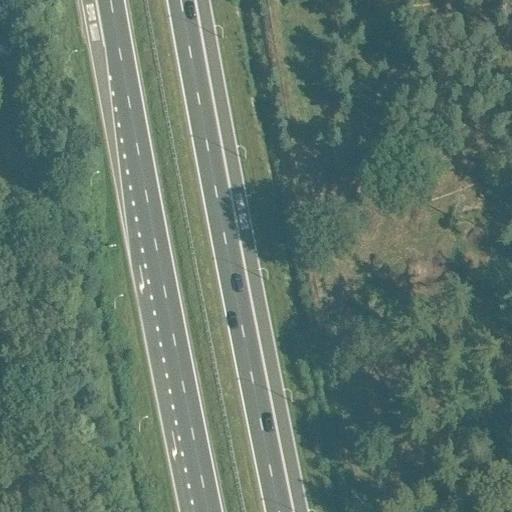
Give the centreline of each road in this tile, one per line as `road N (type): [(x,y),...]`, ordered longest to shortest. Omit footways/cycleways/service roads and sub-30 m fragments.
road 1 (trunk): [(110,0),(211,511)]
road 2 (trunk): [(280,511),(181,0)]
